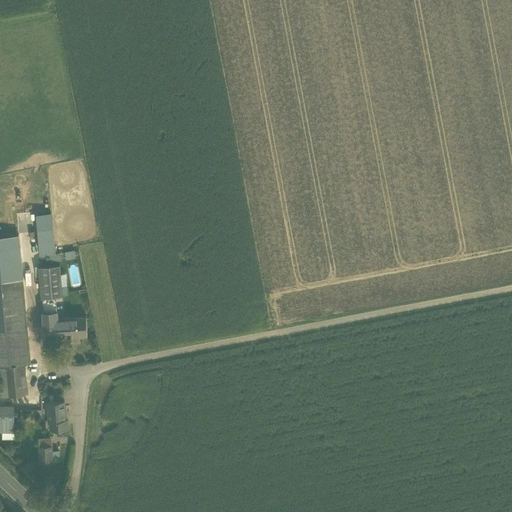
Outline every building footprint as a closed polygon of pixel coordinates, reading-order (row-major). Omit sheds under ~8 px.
[(40,254),(50,253),(55,252),(53,228),(38,229),(40,254)] [(0,235),(0,279),(22,277),(18,234),(0,235)] [(74,249),(65,251),(66,257),(75,256),(74,249)] [(59,252),(55,253),(55,254),(50,254),(51,261),(60,259),(59,252)] [(40,266),(42,297),(56,296),(63,295),(63,294),(62,283),(60,264),(40,266)] [(0,365),(25,363),(30,362),(22,277),(0,279),(0,365)] [(42,297),(43,311),(57,310),(56,296),(42,297)] [(56,330),(55,329),(55,318),(58,318),(57,310),(43,311),(42,311),(44,332),(56,331),(56,330)] [(86,316),(58,318),(55,318),(55,329),(73,328),(73,329),(73,334),(87,333),(86,316)] [(0,365),(0,395),(27,393),(25,363),(0,365)] [(49,420),(51,420),(65,419),(65,418),(64,399),(54,400),(48,400),(49,420)] [(0,405),(0,430),(14,431),(14,406),(0,405)] [(67,418),(65,418),(65,419),(51,420),(51,428),(68,426),(67,418)] [(39,446),(40,462),(53,461),(52,450),(52,445),(39,446)]
